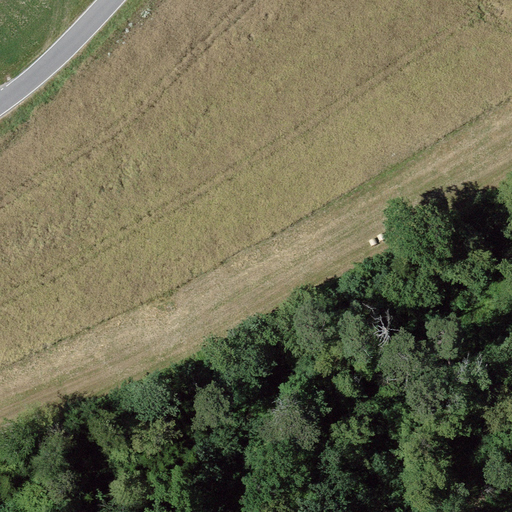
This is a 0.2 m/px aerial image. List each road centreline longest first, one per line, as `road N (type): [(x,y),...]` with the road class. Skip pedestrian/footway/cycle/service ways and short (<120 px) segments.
road 1 (track): [(511,274),(221,511)]
road 2 (unclassified): [(110,0),(0,104)]
